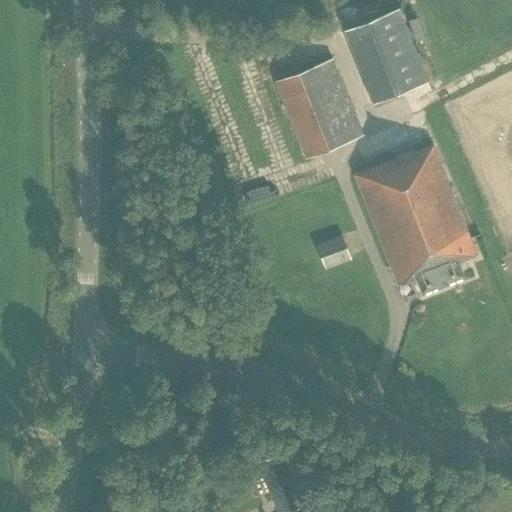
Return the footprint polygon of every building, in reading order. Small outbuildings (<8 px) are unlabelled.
[(367,88),(422,66),(396,0),(373,0),(338,14),(367,88)] [(305,157),(363,134),(332,58),(275,80),(305,157)] [(458,261),(476,254),(432,143),(354,174),(398,285),(416,278),(421,291),(463,274),(458,261)] [(325,268),(352,258),(341,233),(315,243),(325,268)] [(256,460),(278,511),(284,511),(304,504),(281,449),(256,460)]
